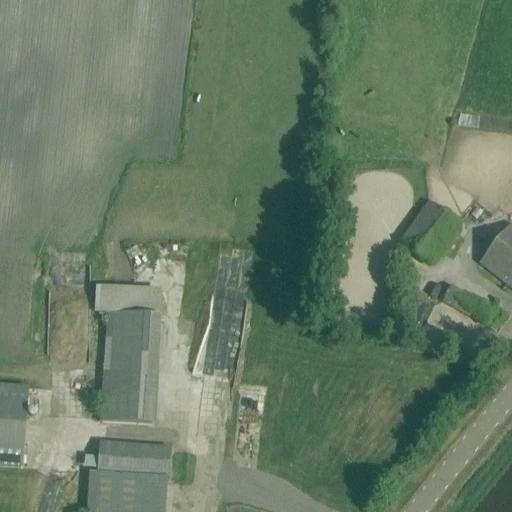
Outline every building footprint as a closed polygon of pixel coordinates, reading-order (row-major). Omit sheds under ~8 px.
[(460,227),(431,204),(401,242),(430,265),(460,227)] [(487,228),(493,214),(479,209),(473,223),(487,228)] [(511,228),(510,227),(479,265),(511,290),(511,228)] [(492,310),(451,287),(441,305),(483,328),(492,310)] [(159,293),(100,289),(98,314),(109,315),(102,424),(149,427),(159,293)] [(28,390),(0,387),(0,468),(22,470),(28,390)] [(171,449),(99,444),(99,447),(86,446),(86,456),(98,457),(97,475),(89,474),(86,511),(163,511),(166,480),(169,480),(171,449)]
